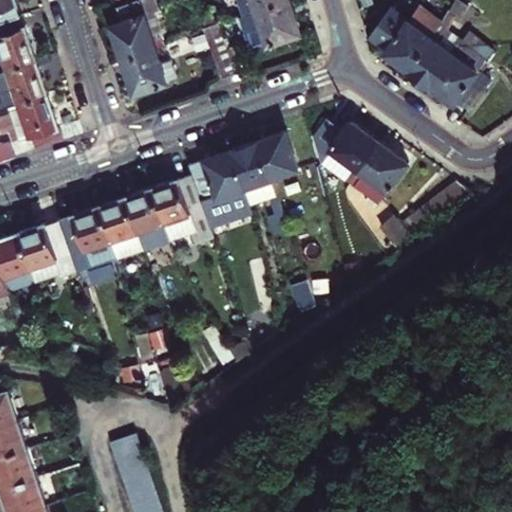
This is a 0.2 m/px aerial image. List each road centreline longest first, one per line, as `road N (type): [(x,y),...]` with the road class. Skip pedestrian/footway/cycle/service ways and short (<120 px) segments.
road 1 (residential): [(114,147),(351,67)]
road 2 (residential): [(351,67),(467,159),(511,143)]
road 3 (residential): [(114,147),(64,0)]
road 4 (residential): [(0,187),(114,147)]
